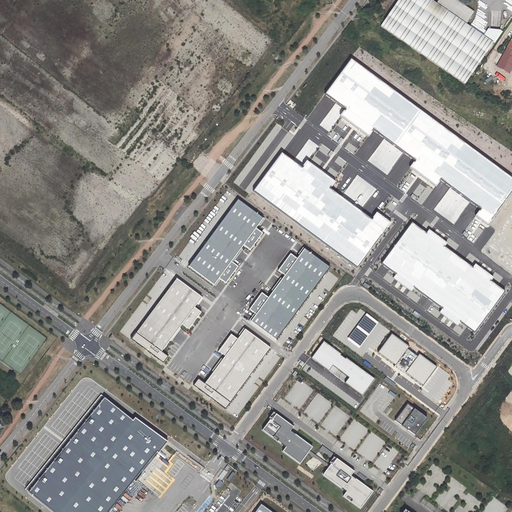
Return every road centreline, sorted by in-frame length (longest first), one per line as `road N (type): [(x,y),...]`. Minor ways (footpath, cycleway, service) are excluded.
road 1 (unclassified): [(87,344),(354,0)]
road 2 (residential): [(227,447),(335,302),(350,293),(459,366),(466,384)]
road 3 (unclassified): [(87,344),(227,447)]
road 4 (residential): [(466,384),(377,511)]
road 5 (unclassified): [(0,454),(87,344)]
